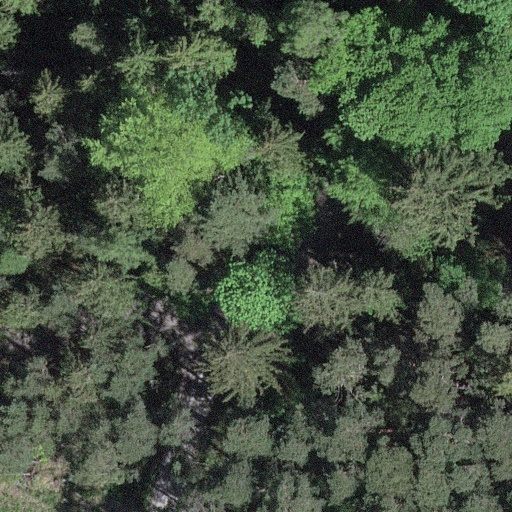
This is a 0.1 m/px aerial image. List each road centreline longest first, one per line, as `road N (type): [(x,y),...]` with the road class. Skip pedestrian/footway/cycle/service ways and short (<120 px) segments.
road 1 (track): [(231,303),(372,136),(421,18),(421,0)]
road 2 (track): [(231,303),(0,336)]
road 3 (track): [(169,511),(179,452),(231,303)]
road 4 (track): [(377,124),(511,121)]
